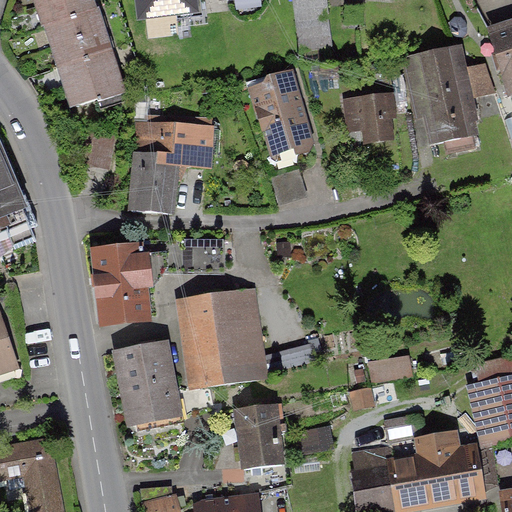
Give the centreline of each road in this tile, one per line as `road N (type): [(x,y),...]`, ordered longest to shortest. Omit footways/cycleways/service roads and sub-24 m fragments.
road 1 (residential): [(429,187),(308,217),(184,226),(68,219)]
road 2 (secondary): [(87,409),(68,219)]
road 3 (secondary): [(68,219),(30,112),(0,73)]
